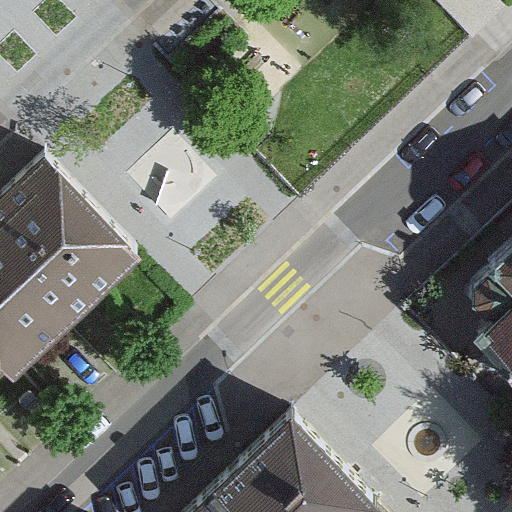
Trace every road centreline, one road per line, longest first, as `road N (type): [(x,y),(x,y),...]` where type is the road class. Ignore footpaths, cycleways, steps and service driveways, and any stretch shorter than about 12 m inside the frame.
road 1 (residential): [(511,91),(418,180),(342,232),(53,511)]
road 2 (unclassified): [(0,102),(111,0)]
